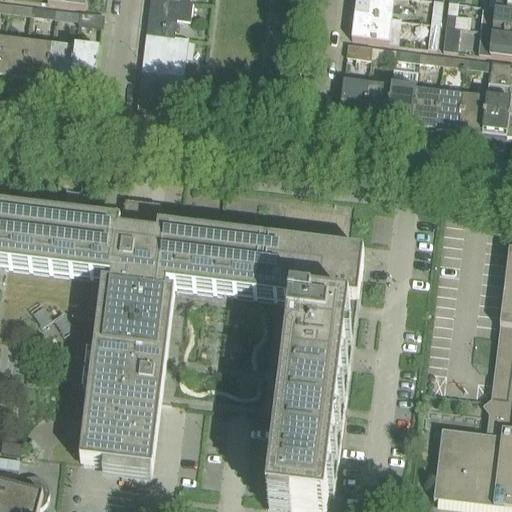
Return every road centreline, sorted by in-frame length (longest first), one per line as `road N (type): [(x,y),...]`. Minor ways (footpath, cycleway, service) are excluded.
road 1 (residential): [(308,171),(102,145)]
road 2 (residential): [(511,196),(308,171)]
road 3 (residential): [(308,171),(330,0)]
road 4 (residential): [(102,145),(117,114),(131,0)]
